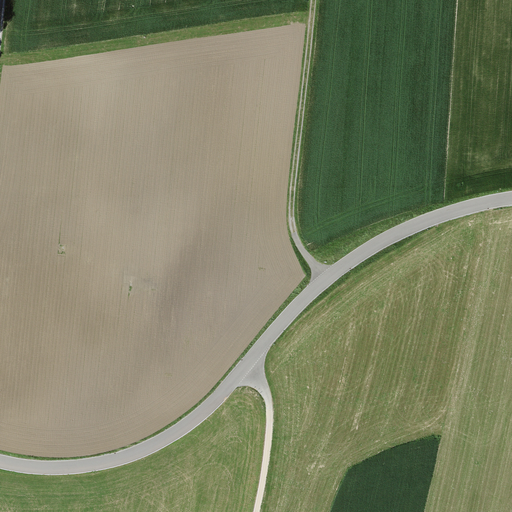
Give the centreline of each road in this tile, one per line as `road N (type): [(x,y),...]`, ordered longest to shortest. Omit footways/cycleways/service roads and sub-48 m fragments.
road 1 (track): [(313,0),(290,214),(322,278)]
road 2 (track): [(246,364),(270,409),(255,511)]
